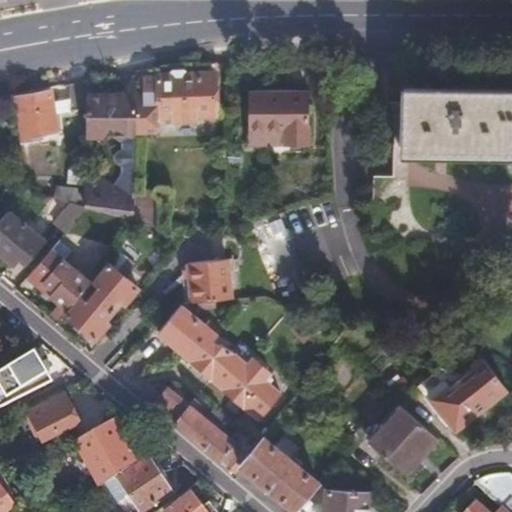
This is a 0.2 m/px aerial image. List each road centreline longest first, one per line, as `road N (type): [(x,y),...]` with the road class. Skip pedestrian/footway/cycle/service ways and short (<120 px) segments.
road 1 (secondary): [(511,20),(108,25),(17,38)]
road 2 (residential): [(0,290),(259,511)]
